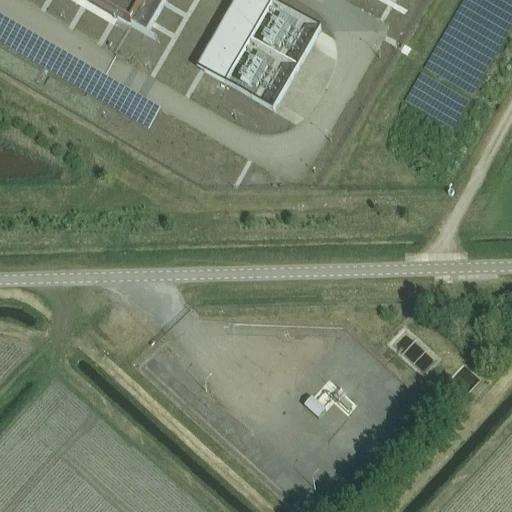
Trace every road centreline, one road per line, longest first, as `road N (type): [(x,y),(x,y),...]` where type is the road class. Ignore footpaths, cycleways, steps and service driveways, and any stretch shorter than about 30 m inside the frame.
road 1 (unclassified): [(0,282),(511,268)]
road 2 (unknown): [(444,270),(450,218),(511,113)]
